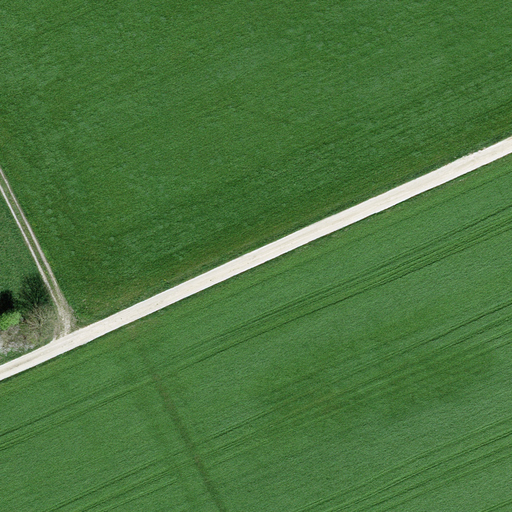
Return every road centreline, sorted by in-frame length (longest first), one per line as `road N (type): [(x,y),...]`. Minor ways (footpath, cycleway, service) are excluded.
road 1 (track): [(0,371),(511,143)]
road 2 (track): [(0,177),(78,337)]
